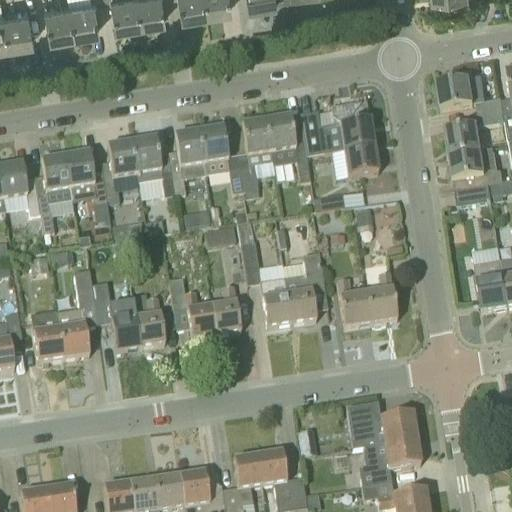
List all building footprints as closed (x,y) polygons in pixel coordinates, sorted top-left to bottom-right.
[(108,0),(110,10),(114,30),(139,26),(134,0),(108,0)] [(160,0),(134,0),(139,26),(164,22),(160,0)] [(176,0),(180,19),(205,15),(202,0),(176,0)] [(228,0),(202,0),(205,15),(230,11),(228,0)] [(246,0),(248,8),(274,4),(273,0),(246,0)] [(98,33),(93,2),(91,3),(68,6),(73,37),(98,33)] [(48,41),(73,37),(68,6),(43,11),(48,41)] [(2,17),(7,47),(32,43),(27,13),(2,17)] [(511,118),(503,120),(504,127),(507,147),(511,175),(511,77),(506,78),(511,110),(511,118)] [(475,110),(477,120),(502,116),(500,104),(484,106),(480,83),(436,90),(440,116),(475,110)] [(299,120),(305,162),(343,157),(373,152),(369,125),(367,125),(364,108),(331,113),(333,130),(319,132),(316,118),(299,120)] [(502,116),(477,120),(478,131),(504,127),(503,120),(502,116)] [(289,122),(265,126),(272,167),(273,171),(296,168),(299,188),(309,187),(305,162),(296,164),(289,122)] [(248,172),(238,173),(242,198),(257,195),(253,171),(272,167),(265,126),(241,130),(248,172)] [(476,131),(451,135),(444,136),(448,161),(480,156),(476,131)] [(227,165),(227,162),(222,133),(198,137),(203,169),(227,165)] [(203,169),(198,137),(173,141),(176,157),(167,158),(174,200),(184,198),(182,184),(205,180),(203,169)] [(131,148),(136,180),(137,189),(161,185),(163,202),(174,200),(167,158),(158,160),(155,144),(131,148)] [(100,169),(104,194),(106,209),(118,208),(115,192),(137,189),(136,180),(131,148),(106,152),(109,168),(100,169)] [(343,157),(347,183),(377,178),(373,152),(343,157)] [(448,161),(454,196),(485,191),(485,190),(501,188),(500,177),(496,177),(492,154),(480,156),(448,161)] [(64,162),(71,206),(95,202),(96,211),(92,212),(95,227),(109,225),(106,209),(104,194),(100,169),(90,171),(88,158),(64,162)] [(48,210),(71,206),(64,162),(40,166),(42,182),(33,183),(39,220),(42,239),(53,237),(48,210)] [(39,220),(33,183),(24,185),(21,169),(0,172),(0,192),(2,205),(25,201),(29,221),(39,220)] [(232,199),(242,198),(238,173),(228,175),(232,199)] [(456,213),(476,209),(488,207),(485,191),(454,196),(456,213)] [(344,213),(341,200),(313,205),(315,217),(344,213)] [(397,208),(357,210),(358,228),(373,227),(372,221),(397,220),(397,208)] [(239,248),(252,247),(249,227),(237,228),(239,248)] [(204,236),(206,251),(235,246),(233,232),(204,236)] [(239,248),(245,284),(259,283),(253,246),(252,247),(239,248)] [(305,280),(284,284),(291,329),(315,326),(311,296),(324,294),(318,259),(302,262),(305,280)] [(511,313),(511,265),(500,267),(507,314),(511,313)] [(507,314),(500,267),(474,271),(481,318),(507,314)] [(0,278),(10,277),(9,269),(0,269),(0,278)] [(93,307),(89,282),(89,276),(73,279),(78,310),(93,307)] [(365,298),(370,329),(396,325),(389,278),(378,280),(380,296),(365,298)] [(109,279),(89,282),(93,307),(106,305),(106,300),(112,299),(109,279)] [(186,315),(189,334),(190,345),(215,341),(210,312),(197,314),(194,297),(183,299),(181,284),(168,286),(173,317),(186,315)] [(284,284),(260,287),(259,287),(266,333),(291,329),(284,284)] [(336,286),(340,314),(343,334),(370,329),(365,298),(349,301),(347,285),(336,286)] [(224,309),(210,312),(215,341),(240,337),(232,292),(222,293),(224,309)] [(135,323),(139,353),(164,349),(157,303),(146,305),(149,321),(135,323)] [(118,309),(107,311),(115,357),(139,353),(135,323),(121,326),(118,309)] [(56,318),(58,334),(63,365),(88,361),(81,314),(56,318)] [(63,365),(58,334),(43,336),(40,320),(29,321),(37,369),(63,365)] [(0,376),(13,374),(6,328),(0,329),(0,376)] [(348,430),(364,428),(365,438),(368,452),(383,449),(415,444),(411,418),(379,424),(376,409),(346,414),(348,430)] [(359,474),(362,492),(390,487),(388,475),(419,470),(415,444),(383,449),(368,452),(362,453),(365,473),(359,474)] [(286,486),(284,477),(281,458),(257,461),(261,491),(273,489),(276,511),(305,511),(301,484),(286,486)] [(237,494),(222,496),(224,511),(239,511),(250,509),(247,493),(261,491),(257,461),(232,465),(237,494)] [(208,509),(208,507),(204,478),(178,481),(182,511),(197,511),(197,510),(208,509)] [(182,511),(178,481),(153,485),(156,511),(182,511)] [(156,511),(153,485),(128,489),(131,511),(156,511)] [(392,511),(394,511),(393,511),(426,511),(424,495),(392,500),(390,487),(362,492),(364,505),(376,503),(377,511),(392,511)] [(131,511),(128,489),(102,492),(105,511),(131,511)] [(45,495),(47,511),(73,511),(70,491),(45,495)] [(222,511),(213,511),(224,511),(222,496),(221,496),(220,491),(219,492),(222,511)] [(20,511),(47,511),(45,495),(19,499),(20,511)]
